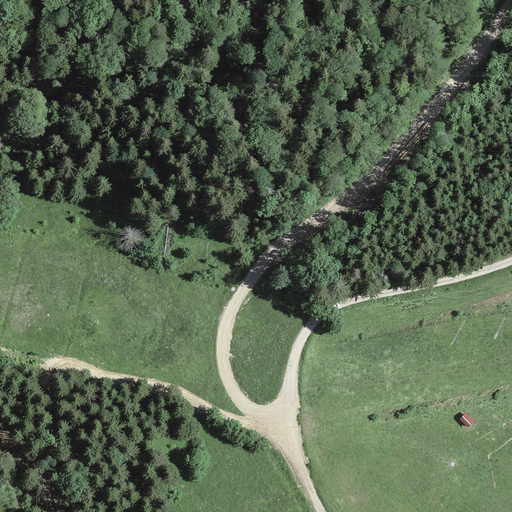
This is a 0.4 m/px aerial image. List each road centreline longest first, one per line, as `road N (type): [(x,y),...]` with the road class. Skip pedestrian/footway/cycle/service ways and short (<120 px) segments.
road 1 (track): [(511,0),(388,164),(285,242),(227,316),(222,340),(230,385),(243,404),(282,429),(321,511)]
road 2 (track): [(282,429),(294,356),(319,315),(511,261)]
